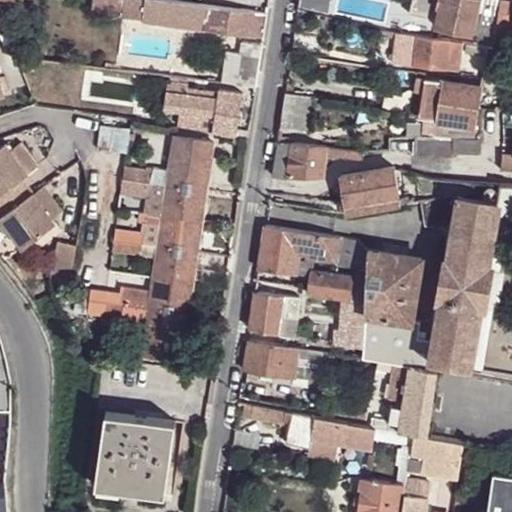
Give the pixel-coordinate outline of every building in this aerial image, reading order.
[(94,0),(94,3),(145,10),(143,21),(265,37),(268,13),(253,11),(208,6),(164,0),(94,0)] [(330,0),(300,0),(299,8),(315,12),(329,15),(330,0)] [(421,0),(412,0),(410,14),(418,15),(421,0)] [(437,19),(438,13),(440,6),(437,5),(438,0),(421,0),(418,15),(430,18),(437,19)] [(438,0),(437,5),(440,6),(438,13),(437,19),(436,26),(472,34),(479,0),(438,0)] [(501,0),(489,0),(484,27),(496,29),(498,15),(501,0)] [(511,0),(501,0),(498,15),(511,17),(511,0)] [(145,10),(94,3),(93,12),(123,16),(123,19),(143,21),(145,10)] [(416,35),(396,32),(394,42),(391,62),(412,64),(416,35)] [(449,40),(416,35),(412,64),(445,68),(448,50),(449,40)] [(461,41),(449,40),(448,50),(459,52),(460,50),(461,41)] [(477,44),(461,41),(460,50),(463,50),(464,50),(486,54),(487,45),(480,44),(477,44)] [(263,45),(244,42),(242,52),(228,51),(223,81),(257,86),(263,45)] [(486,54),(484,65),(490,66),(493,46),(487,45),(486,54)] [(448,50),(445,68),(461,70),(463,50),(460,50),(459,52),(448,50)] [(42,65),(32,65),(30,74),(41,76),(42,65)] [(443,75),(442,81),(465,85),(466,78),(443,75)] [(427,77),(424,77),(417,118),(424,119),(430,120),(437,122),(444,123),(468,127),(467,128),(475,130),(475,126),(478,107),(481,87),(479,87),(465,85),(442,81),(437,80),(427,78),(427,77)] [(178,127),(213,132),(236,135),(249,137),(250,131),(237,129),(242,92),(188,86),(188,80),(168,78),(164,109),(180,111),(178,127)] [(313,97),(286,93),(281,127),(281,128),(311,133),(316,98),(313,97)] [(430,120),(424,119),(422,136),(436,137),(437,122),(430,120)] [(436,137),(435,138),(452,139),(473,139),(475,130),(467,128),(468,127),(444,123),(437,122),(436,137)] [(127,152),(130,129),(102,125),(99,148),(127,152)] [(170,169),(168,184),(206,190),(213,142),(175,136),(170,169)] [(435,138),(414,136),(412,155),(453,156),(453,153),(452,139),(435,138)] [(473,139),(452,139),(453,153),(481,153),(482,139),(473,139)] [(0,216),(21,245),(55,222),(51,218),(33,191),(22,177),(29,172),(7,140),(0,145),(0,216)] [(21,141),(12,147),(29,172),(38,165),(21,141)] [(293,144),(278,143),(273,177),(275,177),(288,177),(293,144)] [(293,144),(288,177),(322,178),(326,156),(327,147),(327,146),(293,143),(293,144)] [(355,150),(327,147),(326,156),(354,159),(354,157),(355,150)] [(364,150),(355,150),(354,157),(363,159),(364,150)] [(511,154),(503,153),(502,170),(511,170),(511,154)] [(170,169),(154,166),(153,173),(152,182),(168,184),(170,169)] [(395,168),(341,177),(343,189),(347,213),(348,213),(401,204),(401,202),(395,168)] [(153,173),(125,169),(124,178),(152,182),(153,173)] [(152,182),(124,178),(122,187),(149,191),(146,213),(150,214),(202,221),(206,190),(168,184),(152,182)] [(475,181),(442,179),(445,195),(459,193),(477,190),(475,181)] [(511,201),(511,184),(502,184),(499,203),(488,266),(494,267),(487,307),(482,305),(470,368),(482,371),(494,305),(498,306),(504,272),(500,271),(511,201)] [(61,211),(42,185),(33,191),(51,218),(61,211)] [(445,195),(423,199),(427,225),(453,230),(459,193),(445,195)] [(499,203),(461,196),(449,258),(446,258),(439,298),(442,299),(435,341),(431,361),(470,368),(482,305),(487,307),(494,267),(488,266),(499,203)] [(197,252),(202,221),(150,214),(148,223),(144,222),(142,235),(115,231),(114,240),(143,244),(159,246),(197,252)] [(341,237),(266,226),(259,268),(297,274),(299,261),(300,251),(307,252),(306,256),(337,261),(341,237)] [(369,270),(370,249),(361,241),(344,238),(344,245),(341,266),(369,270)] [(143,244),(114,240),(113,249),(141,253),(143,244)] [(68,286),(76,247),(58,243),(50,282),(68,286)] [(197,252),(159,246),(154,276),(193,283),(197,252)] [(422,257),(370,249),(369,270),(369,274),(367,301),(367,314),(412,321),(412,320),(422,257)] [(311,275),(312,270),(313,263),(299,261),(297,274),(311,275)] [(354,276),(312,270),(311,275),(309,290),(309,292),(348,298),(350,298),(354,276)] [(361,273),(361,278),(354,276),(350,298),(367,301),(369,274),(361,273)] [(193,283),(154,276),(152,290),(120,286),(118,303),(188,312),(193,283)] [(68,286),(50,282),(51,295),(70,287),(68,286)] [(286,288),(257,284),(251,330),(279,335),(295,338),(298,316),(285,314),(283,326),(280,325),(286,288)] [(44,287),(31,293),(36,301),(48,295),(44,287)] [(286,288),(280,325),(283,326),(285,314),(298,316),(301,291),(286,288)] [(105,301),(106,293),(77,289),(74,310),(88,314),(85,335),(105,338),(101,326),(102,322),(103,310),(105,301)] [(348,331),(365,333),(367,314),(367,301),(350,298),(348,298),(348,331)] [(142,355),(180,361),(188,312),(118,303),(105,301),(103,310),(116,312),(122,313),(121,320),(146,324),(142,355)] [(102,322),(114,324),(116,312),(103,310),(102,322)] [(435,341),(419,338),(421,321),(412,320),(412,321),(367,314),(365,333),(364,351),(364,354),(379,356),(430,365),(431,361),(435,341)] [(365,333),(348,331),(336,330),(335,345),(364,351),(365,333)] [(297,348),(249,340),(245,370),(292,378),(293,374),(297,348)] [(311,350),(297,348),(293,374),(306,376),(311,350)] [(324,352),(311,350),(306,376),(319,378),(324,352)] [(430,365),(379,356),(379,361),(397,364),(409,366),(429,370),(430,365)] [(396,372),(390,419),(402,421),(409,366),(397,364),(379,361),(377,370),(396,372)] [(429,370),(409,366),(402,421),(390,419),(374,417),(373,424),(375,424),(375,426),(402,431),(428,436),(438,372),(429,370)] [(367,387),(337,381),(331,413),(368,419),(371,404),(364,402),(367,387)] [(373,387),(367,387),(364,402),(371,404),(373,387)] [(255,407),(246,405),(244,419),(252,420),(255,407)] [(288,413),(255,407),(252,420),(285,426),(287,418),(288,413)] [(170,415),(134,409),(133,415),(170,419),(170,415)] [(133,415),(106,410),(95,477),(122,482),(140,483),(165,487),(176,420),(170,419),(133,415)] [(316,418),(295,414),(294,419),(287,446),(312,452),(315,439),(313,438),(316,418)] [(378,429),(316,418),(313,438),(315,439),(375,448),(378,429)] [(402,431),(381,430),(379,439),(412,446),(414,435),(402,431)] [(427,438),(415,435),(412,455),(424,457),(422,472),(459,478),(460,476),(462,463),(465,444),(427,438)] [(412,447),(405,446),(404,450),(400,450),(397,465),(402,466),(399,483),(405,485),(407,485),(409,470),(409,468),(411,455),(412,447)] [(409,468),(409,470),(422,472),(424,457),(412,455),(411,455),(409,468)] [(511,511),(511,474),(495,472),(489,510),(495,511),(511,511)] [(122,482),(95,477),(95,484),(121,488),(122,482)] [(399,483),(364,479),(359,511),(401,511),(405,485),(399,483)] [(406,495),(405,495),(402,511),(425,511),(428,498),(424,498),(425,493),(420,492),(422,482),(409,480),(406,495)] [(140,483),(122,482),(121,488),(120,493),(138,496),(138,491),(140,483)] [(428,498),(429,483),(422,482),(420,492),(425,493),(424,498),(428,498)] [(165,487),(140,483),(138,491),(164,495),(165,487)]
